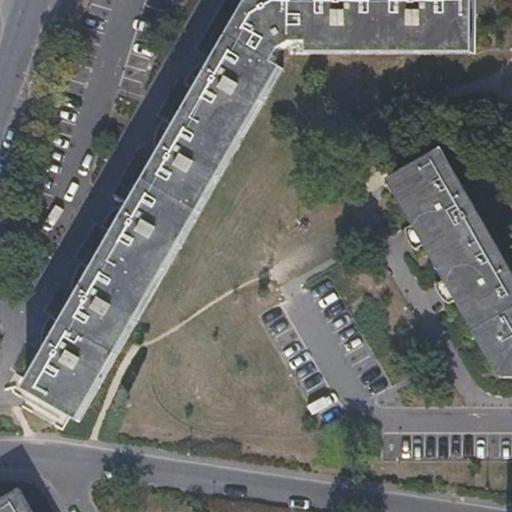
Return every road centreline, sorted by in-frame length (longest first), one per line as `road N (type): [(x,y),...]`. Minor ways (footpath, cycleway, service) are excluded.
road 1 (residential): [(0,453),(113,461),(452,511)]
road 2 (residential): [(0,316),(28,325),(134,0)]
road 3 (residential): [(511,421),(375,421),(299,303)]
